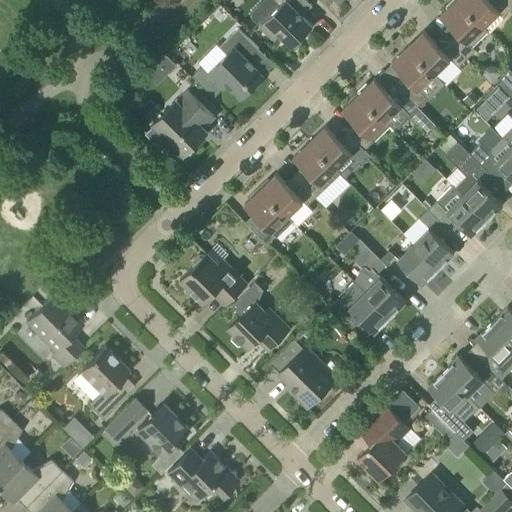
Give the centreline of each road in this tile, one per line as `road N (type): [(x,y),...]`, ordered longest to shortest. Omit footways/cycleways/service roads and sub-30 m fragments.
road 1 (residential): [(372,0),(116,253),(125,298),(292,470)]
road 2 (residential): [(292,470),(309,440),(511,236)]
